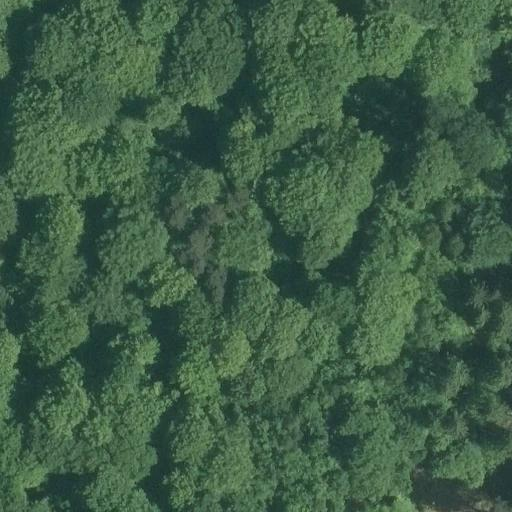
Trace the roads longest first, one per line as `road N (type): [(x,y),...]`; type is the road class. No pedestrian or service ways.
road 1 (track): [(374,511),(511,154)]
road 2 (track): [(45,511),(52,373),(0,163)]
